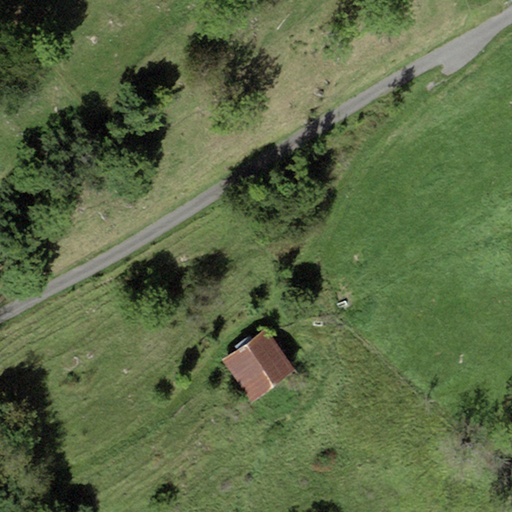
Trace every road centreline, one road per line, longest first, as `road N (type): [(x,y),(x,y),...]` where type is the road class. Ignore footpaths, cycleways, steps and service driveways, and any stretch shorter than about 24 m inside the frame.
road 1 (track): [(455,49),(452,70),(356,163),(313,251),(214,349),(173,405),(102,463),(0,507)]
road 2 (track): [(0,323),(511,15)]
